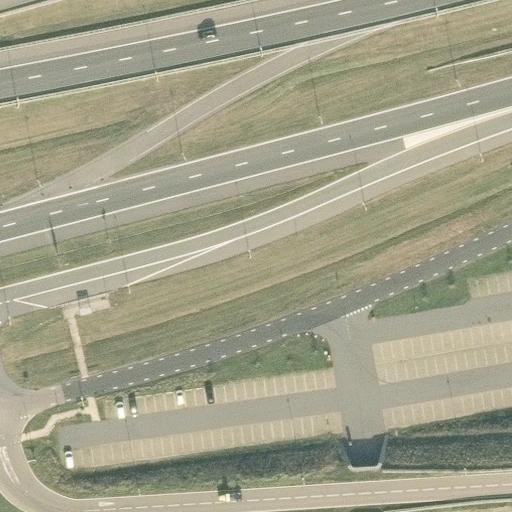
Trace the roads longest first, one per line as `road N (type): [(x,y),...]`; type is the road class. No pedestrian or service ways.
road 1 (motorway): [(0,296),(210,240),(511,110)]
road 2 (unclassified): [(0,411),(206,357),(511,232)]
road 3 (motorway): [(0,227),(511,91)]
road 4 (unclassified): [(97,510),(511,485)]
road 5 (motorway): [(402,0),(0,83)]
